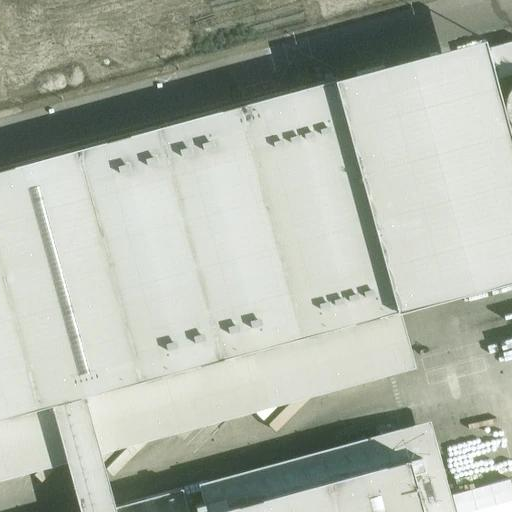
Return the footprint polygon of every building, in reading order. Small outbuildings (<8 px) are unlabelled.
[(314,0),(320,18),(351,9),(348,0),(314,0)] [(511,40),(488,47),(496,77),(511,72),(511,40)] [(334,78),(0,168),(0,416),(50,403),(80,511),(116,511),(84,394),(397,309),(334,78)] [(422,511),(408,457),(223,507),(206,511),(203,501),(194,504),(196,511),(422,511)] [(89,511),(188,511),(182,487),(120,504),(89,511)]
